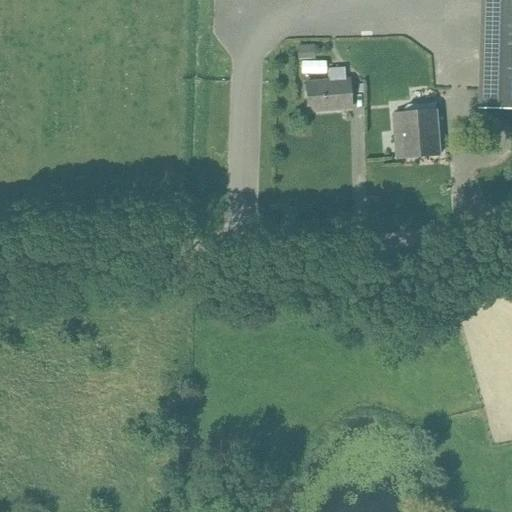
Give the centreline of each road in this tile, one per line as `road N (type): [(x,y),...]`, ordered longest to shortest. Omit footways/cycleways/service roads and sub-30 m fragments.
road 1 (unclassified): [(0,281),(117,258),(438,246),(482,238),(511,220)]
road 2 (unknown): [(233,254),(238,76),(256,29),(280,20),(386,17),(403,0)]
